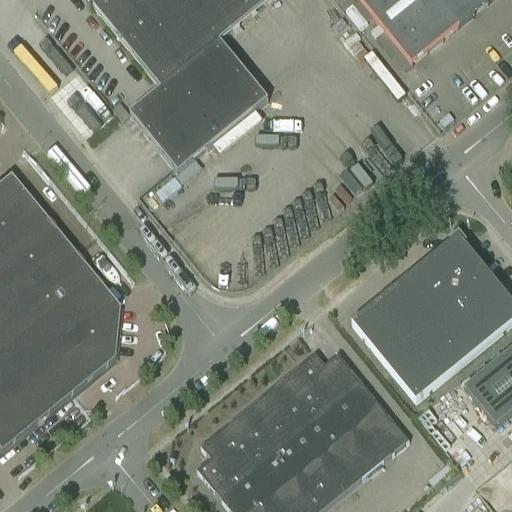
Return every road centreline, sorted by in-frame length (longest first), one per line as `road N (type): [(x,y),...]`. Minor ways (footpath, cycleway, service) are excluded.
road 1 (unclassified): [(230,345),(0,72)]
road 2 (unclassified): [(230,345),(453,163)]
road 3 (unclassified): [(106,447),(230,345)]
